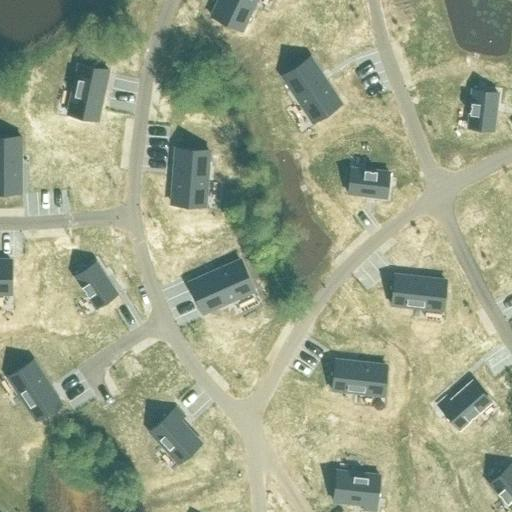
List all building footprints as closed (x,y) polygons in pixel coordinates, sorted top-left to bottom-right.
[(218,0),(211,16),(242,31),(256,0),(218,0)] [(311,57),(282,75),(314,123),(342,104),(311,57)] [(78,63),(67,114),(97,121),(108,70),(78,63)] [(472,89),(468,128),(493,131),(497,92),(472,89)] [(0,135),(0,192),(21,193),(21,136),(0,135)] [(175,147),(170,204),(203,206),(209,150),(175,147)] [(350,168),(348,193),(386,197),(389,172),(350,168)] [(0,259),(0,293),(11,294),(11,259),(0,259)] [(240,259),(189,282),(202,313),(254,290),(240,259)] [(96,261),(74,275),(96,308),(117,294),(96,261)] [(394,274),(391,305),(442,311),(446,280),(394,274)] [(335,359),(331,390),(383,396),(387,365),(335,359)] [(33,360),(7,376),(35,420),(61,403),(33,360)] [(446,397),(437,404),(459,429),(490,401),(473,381),(449,401),(446,397)] [(176,407),(150,431),(179,463),(202,443),(181,420),(185,416),(176,407)] [(511,462),(489,483),(511,509),(511,462)] [(336,470),(333,500),(363,504),(362,510),(375,511),(380,475),(336,470)]
